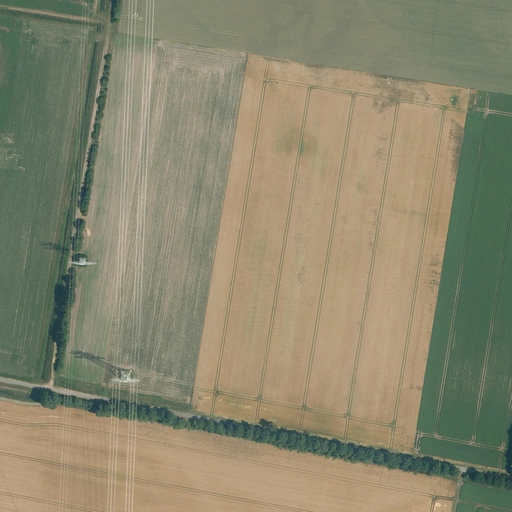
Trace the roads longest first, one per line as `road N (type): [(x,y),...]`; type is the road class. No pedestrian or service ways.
road 1 (unclassified): [(0,377),(511,476)]
road 2 (track): [(113,0),(51,387)]
